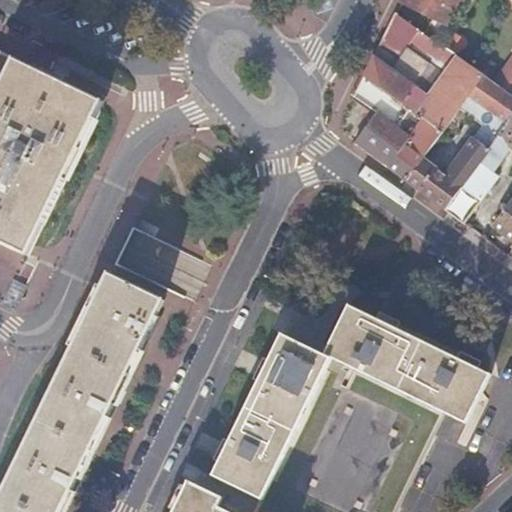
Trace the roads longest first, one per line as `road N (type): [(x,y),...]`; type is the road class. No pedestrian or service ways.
road 1 (residential): [(129,511),(281,199)]
road 2 (residential): [(359,172),(511,290)]
road 3 (residential): [(204,31),(198,66),(250,127),(280,140)]
